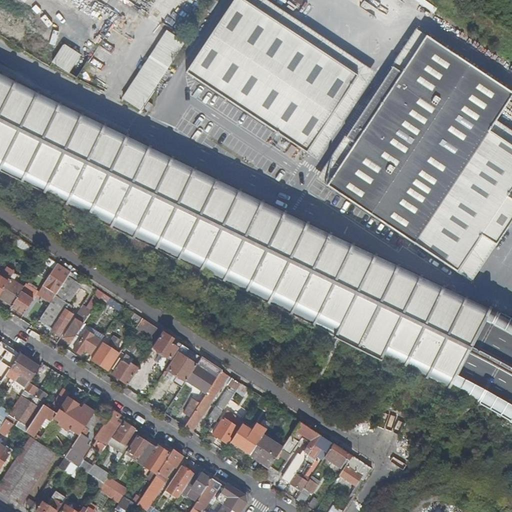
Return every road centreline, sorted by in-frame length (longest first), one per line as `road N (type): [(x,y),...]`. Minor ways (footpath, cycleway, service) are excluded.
road 1 (motorway): [(0,132),(511,393)]
road 2 (motorway): [(511,351),(0,92)]
road 3 (residential): [(0,44),(102,108),(414,261)]
road 4 (residential): [(267,498),(0,324)]
road 5 (unknown): [(308,175),(177,83)]
road 6 (unknown): [(391,40),(308,175)]
road 7 (unknown): [(391,40),(416,23),(511,86)]
